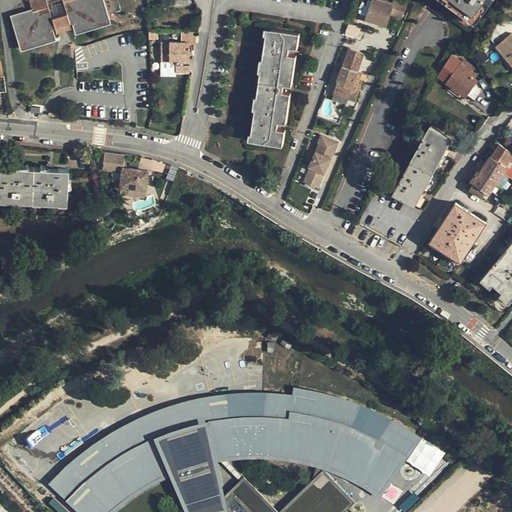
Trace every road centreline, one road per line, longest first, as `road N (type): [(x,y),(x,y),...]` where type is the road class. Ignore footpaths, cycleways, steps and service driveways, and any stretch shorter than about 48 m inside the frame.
road 1 (residential): [(0,129),(194,156),(392,273)]
road 2 (residential): [(392,273),(511,97)]
